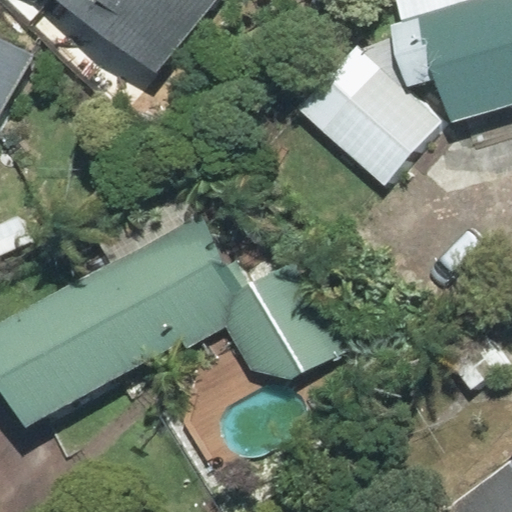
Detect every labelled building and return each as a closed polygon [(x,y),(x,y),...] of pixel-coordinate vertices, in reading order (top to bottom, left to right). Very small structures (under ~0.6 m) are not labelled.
[(46,0),(164,83),(223,0),(46,0)] [(511,0),(497,0),(396,30),(414,90),(442,82),(463,151),(511,136),(511,0)] [(0,136),(39,58),(0,39),(0,136)] [(0,271),(50,247),(33,213),(0,228),(0,271)] [(210,215),(0,336),(0,369),(37,434),(229,323),(274,398),(349,354),(297,268),(256,293),(210,215)] [(511,511),(511,468),(453,511),(511,511)]
